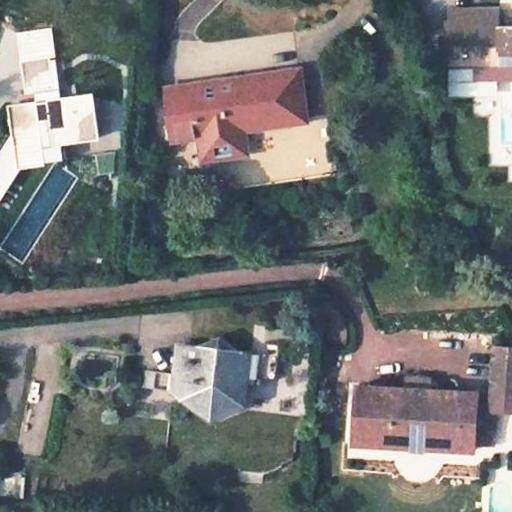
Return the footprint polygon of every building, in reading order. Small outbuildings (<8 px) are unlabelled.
[(478,19),(448,19),(448,57),(511,56),(511,24),(499,24),(499,8),(478,8),(478,19)] [(478,8),(448,8),(448,19),(478,19),(478,8)] [(24,62),(51,58),(56,58),(53,32),(20,36),(24,62)] [(511,56),(448,57),(448,67),(493,67),(494,86),(511,85),(511,56)] [(24,62),(28,94),(34,93),(55,90),(51,58),(24,62)] [(55,90),(34,93),(36,104),(62,100),(56,58),(51,58),(55,90)] [(296,74),(162,94),(170,142),(201,137),(205,159),(246,152),(242,131),(304,121),(296,74)] [(36,104),(9,107),(13,135),(18,168),(21,167),(45,164),(41,134),(52,132),(54,146),(63,144),(101,139),(94,95),(62,100),(36,104)] [(41,134),(45,164),(65,161),(63,144),(54,146),(52,132),(41,134)] [(18,168),(13,135),(0,156),(0,201),(21,167),(18,168)] [(176,375),(144,373),(144,390),(200,394),(216,411),(242,399),(245,374),(280,377),(282,352),(239,349),(224,336),(206,346),(193,346),(192,357),(178,356),(176,375)] [(511,408),(511,351),(490,350),(487,396),(486,412),(491,412),(511,413),(511,408)] [(355,388),(351,444),(471,451),(472,431),(474,395),(355,388)] [(490,433),(491,412),(486,412),(487,396),(474,395),(472,431),(490,433)]
